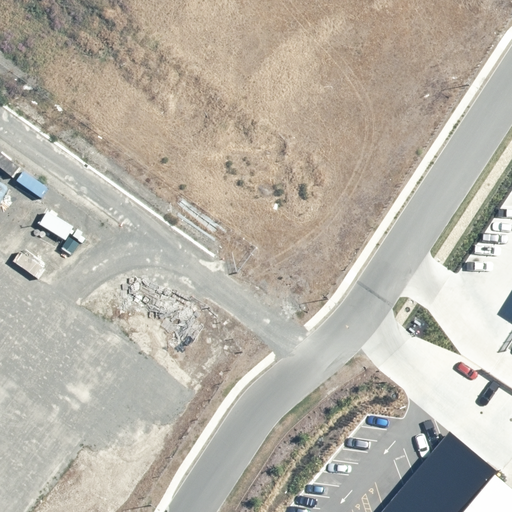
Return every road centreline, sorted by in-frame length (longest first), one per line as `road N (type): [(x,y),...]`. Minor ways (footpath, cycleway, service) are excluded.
road 1 (unclassified): [(511,83),(363,310),(260,398),(187,511)]
road 2 (unknown): [(511,234),(456,317),(399,255)]
